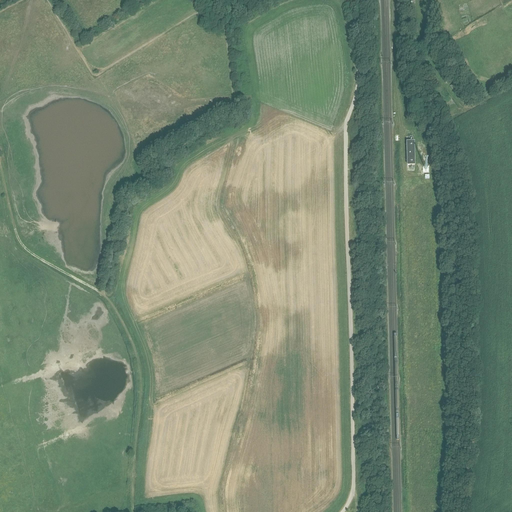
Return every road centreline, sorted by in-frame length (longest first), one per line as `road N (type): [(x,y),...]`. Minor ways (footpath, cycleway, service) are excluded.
road 1 (track): [(359,0),(356,95),(345,134),(352,493)]
road 2 (track): [(101,294),(119,205),(156,179),(153,155),(230,108),(230,22)]
road 3 (track): [(230,22),(196,13),(95,76),(47,0)]
road 4 (track): [(393,0),(402,173),(419,173),(422,163),(405,127)]
road 5 (track): [(101,294),(21,245),(0,158)]
road 6 (track): [(129,339),(140,391),(133,511)]
